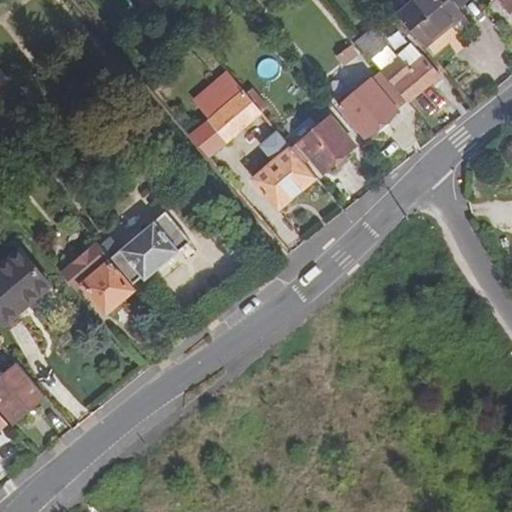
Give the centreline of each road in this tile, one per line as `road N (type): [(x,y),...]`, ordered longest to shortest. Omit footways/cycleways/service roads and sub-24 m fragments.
road 1 (tertiary): [(22,511),(424,174)]
road 2 (residential): [(511,315),(424,174)]
